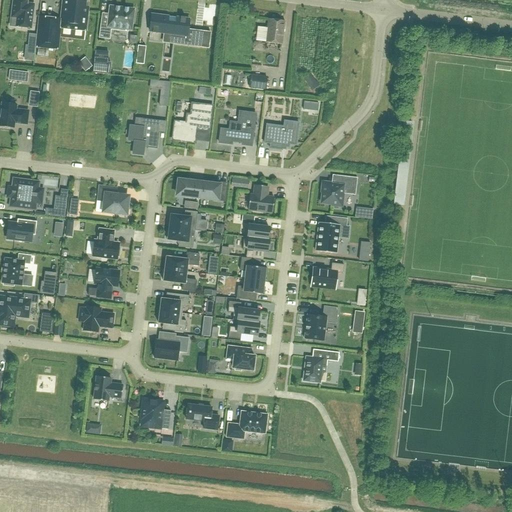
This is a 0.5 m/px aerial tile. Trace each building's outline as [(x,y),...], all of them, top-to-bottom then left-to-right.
[(17,28),(31,29),(34,6),(27,5),(28,1),(18,0),(14,0),(12,17),(12,18),(18,19),(17,28)] [(61,29),(86,32),(88,11),(85,8),(86,0),(63,0),(61,20),(39,18),(37,40),(36,48),(58,50),(59,50),(60,38),(61,29)] [(128,33),(128,30),(131,30),(131,31),(132,31),(132,30),(131,30),(134,11),(134,10),(133,10),(111,8),(111,7),(110,7),(110,8),(108,25),(101,25),(99,39),(110,40),(111,28),(120,29),(119,31),(128,33)] [(152,15),(150,33),(186,37),(185,45),(192,46),(194,33),(187,32),(189,20),(152,15)] [(282,45),(285,22),(268,20),(265,43),(282,45)] [(61,29),(60,38),(84,41),(85,32),(61,29)] [(208,48),(208,49),(210,33),(210,35),(201,34),(200,47),(208,48)] [(28,47),(36,48),(37,40),(29,39),(28,47)] [(138,46),(137,56),(145,57),(146,47),(138,46)] [(94,51),(92,74),(109,75),(111,63),(108,62),(109,53),(94,51)] [(91,67),(87,61),(81,66),(85,72),(91,67)] [(308,75),(315,82),(318,78),(311,72),(308,75)] [(18,81),(27,82),(28,74),(19,73),(18,81)] [(251,76),(249,88),(265,90),(267,78),(251,76)] [(162,82),(159,106),(167,107),(170,83),(162,82)] [(319,86),(316,82),(309,87),(312,91),(319,86)] [(30,92),(28,107),(37,108),(39,93),(30,92)] [(0,120),(0,126),(14,128),(14,121),(17,122),(17,123),(27,125),(28,112),(16,110),(16,105),(2,104),(0,120)] [(209,129),(212,107),(192,105),(191,116),(190,116),(188,116),(188,117),(187,118),(187,120),(186,124),(175,122),(173,138),(181,139),(181,140),(182,140),(182,141),(183,142),(184,142),(195,144),(197,128),(209,129)] [(251,147),(256,115),(239,112),(238,124),(230,123),(229,131),(221,130),(219,144),(232,145),(232,141),(242,142),(242,145),(251,147)] [(133,154),(144,155),(145,147),(148,147),(148,148),(156,149),(157,149),(160,122),(141,119),(140,131),(130,130),(129,141),(134,142),(133,154)] [(296,146),(299,123),(284,121),(283,127),(266,125),(264,143),(270,144),(270,149),(282,150),(282,147),(289,148),(289,145),(296,146)] [(413,124),(403,122),(393,205),(403,206),(413,124)] [(341,206),(342,194),(355,196),(357,178),(332,175),(332,176),(339,177),(338,186),(323,184),(321,204),(341,206)] [(232,179),(231,186),(248,188),(249,181),(232,179)] [(12,188),(10,188),(9,198),(11,198),(10,207),(35,210),(36,200),(33,200),(34,192),(37,192),(39,183),(13,180),(12,188)] [(193,197),(201,198),(202,183),(181,181),(180,186),(178,186),(177,195),(193,197)] [(203,184),(202,183),(201,198),(224,201),(227,184),(226,184),(226,186),(203,184)] [(272,214),(274,199),(267,198),(268,188),(255,186),(254,197),(250,196),(248,211),(253,211),(253,213),(261,214),(262,212),(272,214)] [(115,212),(115,214),(126,215),(127,206),(125,206),(126,197),(113,196),(114,189),(99,187),(98,201),(105,201),(103,211),(115,212)] [(61,190),(58,210),(46,209),(45,216),(64,218),(68,191),(61,190)] [(372,211),(363,210),(362,218),(371,219),(372,211)] [(170,228),(195,231),(197,215),(197,213),(185,211),(184,218),(169,216),(168,225),(170,225),(170,228)] [(201,216),(197,215),(195,231),(205,232),(206,222),(200,221),(201,216)] [(340,226),(346,227),(347,219),(325,217),(325,224),(319,223),(315,252),(336,254),(340,226)] [(35,236),(37,222),(17,220),(17,224),(9,223),(7,240),(24,242),(25,235),(35,236)] [(268,240),(269,228),(249,226),(247,237),(247,238),(267,240),(268,240)] [(193,249),(195,231),(170,228),(169,231),(167,231),(166,240),(175,241),(178,245),(178,248),(193,249)] [(120,250),(118,250),(119,244),(112,244),(114,232),(99,230),(98,242),(95,241),(93,257),(95,257),(95,258),(100,259),(101,258),(117,260),(117,258),(119,258),(120,250)] [(247,238),(247,237),(244,237),(242,249),(267,252),(269,240),(268,240),(267,240),(247,238)] [(362,243),(360,261),(363,261),(368,262),(370,244),(362,243)] [(165,270),(187,273),(187,265),(198,267),(199,255),(187,254),(186,260),(166,258),(165,270)] [(31,257),(19,256),(18,261),(5,260),(2,284),(3,284),(3,286),(14,288),(14,286),(27,287),(28,277),(23,276),(24,265),(30,265),(31,257)] [(246,271),(245,279),(264,282),(264,276),(266,276),(267,269),(254,267),(255,260),(241,258),(240,271),(246,271)] [(332,264),(331,271),(313,269),(311,287),(335,290),(337,272),(343,273),(344,265),(332,264)] [(89,270),(87,282),(95,283),(94,284),(99,285),(98,290),(89,289),(88,296),(97,297),(97,298),(100,298),(110,299),(111,292),(112,286),(117,287),(119,272),(110,271),(109,270),(104,269),(102,270),(96,270),(96,271),(89,270)] [(186,280),(187,273),(165,270),(163,282),(183,284),(182,291),(195,293),(196,281),(186,280)] [(263,288),(264,282),(245,279),(244,287),(238,287),(236,299),(249,301),(250,293),(264,295),(265,288),(263,288)] [(41,281),(40,294),(54,296),(56,283),(44,282),(41,281)] [(405,292),(404,301),(417,301),(418,293),(405,292)] [(24,295),(24,301),(0,297),(0,325),(13,327),(15,311),(28,313),(29,303),(37,304),(38,296),(24,295)] [(160,312),(182,314),(183,307),(188,308),(189,297),(177,295),(176,301),(161,299),(160,312)] [(229,302),(228,313),(233,314),(232,321),(236,322),(236,321),(257,324),(257,323),(259,312),(240,309),(241,303),(229,302)] [(304,338),(304,339),(324,342),(324,341),(323,341),(326,323),(336,324),(338,309),(338,308),(324,307),(323,307),(324,307),(322,317),(307,315),(307,316),(304,338)] [(114,315),(100,313),(101,310),(86,308),(86,311),(84,311),(83,321),(85,322),(83,331),(98,333),(99,327),(112,329),(114,315)] [(181,321),(182,314),(160,312),(158,324),(173,326),(172,332),(185,333),(186,322),(181,321)] [(354,321),(362,321),(363,314),(355,313),(354,321)] [(54,316),(42,314),(40,332),(52,334),(54,316)] [(257,323),(257,324),(236,321),(236,322),(235,328),(230,327),(228,338),(240,339),(241,334),(257,336),(259,323),(257,323)] [(55,323),(53,336),(62,337),(63,324),(55,323)] [(175,337),(174,343),(158,341),(156,341),(154,358),(178,361),(179,352),(180,345),(188,346),(189,339),(176,337),(175,337)] [(255,357),(251,356),(251,350),(228,347),(226,361),(233,362),(232,369),(235,369),(234,371),(241,372),(241,370),(253,371),(255,357)] [(338,362),(339,353),(323,351),(322,360),(306,358),(303,381),(320,383),(320,381),(324,382),(325,374),(321,373),(322,366),(327,366),(327,361),(338,362)] [(199,356),(199,364),(206,364),(207,357),(199,356)] [(121,399),(123,386),(110,384),(111,379),(97,377),(94,400),(108,402),(109,397),(121,399)] [(169,430),(171,412),(162,411),(159,407),(159,402),(143,400),(141,420),(147,421),(147,428),(169,430)] [(217,430),(219,417),(210,416),(211,408),(188,406),(186,419),(204,422),(203,429),(217,430)] [(267,415),(242,412),(241,412),(241,413),(239,425),(228,424),(226,438),(244,440),(245,432),(264,435),(265,435),(265,434),(267,416),(268,415),(267,415)] [(101,426),(87,424),(85,433),(100,435),(101,426)] [(173,439),(166,438),(165,446),(172,447),(173,439)]
